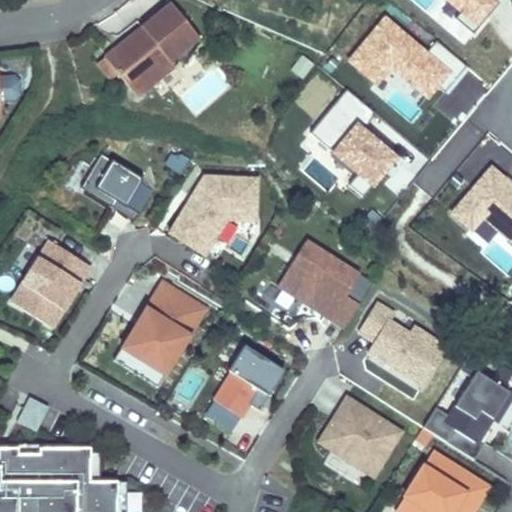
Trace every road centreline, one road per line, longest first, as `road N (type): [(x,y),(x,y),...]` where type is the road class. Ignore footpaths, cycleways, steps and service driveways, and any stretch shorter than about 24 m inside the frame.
road 1 (residential): [(240,495),(47,384)]
road 2 (residential): [(131,246),(47,384)]
road 3 (residential): [(240,495),(320,364)]
